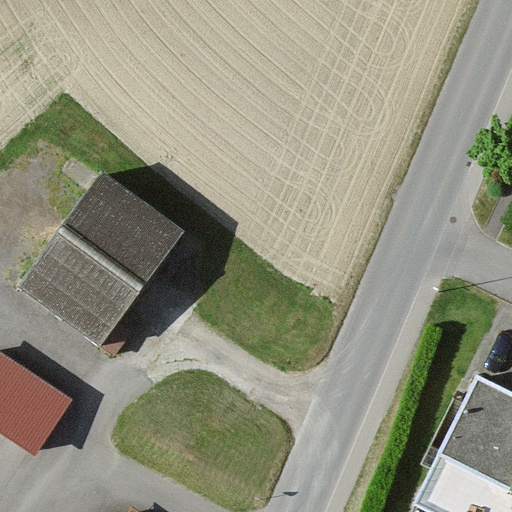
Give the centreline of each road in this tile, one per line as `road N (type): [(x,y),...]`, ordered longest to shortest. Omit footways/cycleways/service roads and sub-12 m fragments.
road 1 (tertiary): [(413,233),(300,511)]
road 2 (tertiary): [(511,0),(413,233)]
